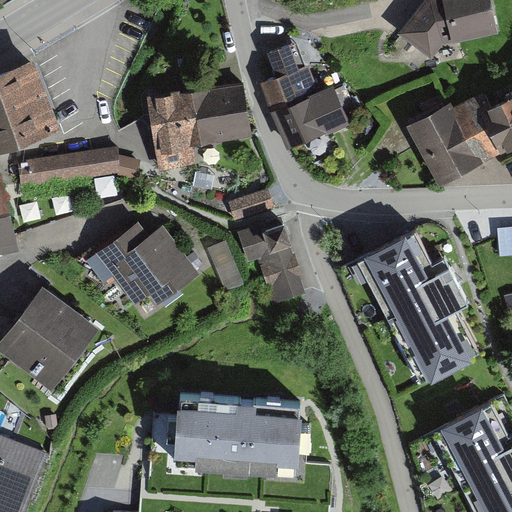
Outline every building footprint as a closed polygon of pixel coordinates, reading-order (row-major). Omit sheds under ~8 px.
[(498,0),(429,0),(403,35),(437,60),(452,40),(504,32),(498,0)] [(311,63),(266,82),(291,146),(356,119),(341,84),(323,92),(311,63)] [(0,153),(59,133),(36,68),(0,80),(0,153)] [(245,79),(146,101),(161,167),(197,160),(195,146),(257,135),(245,79)] [(461,105),(421,123),(446,178),(511,147),(511,100),(500,106),(496,97),(464,111),(461,105)] [(114,144),(23,158),(28,189),(119,175),(116,153),(114,144)] [(139,158),(116,153),(119,175),(135,180),(139,158)] [(1,170),(0,170),(0,251),(19,247),(1,170)] [(269,187),(229,200),(235,218),(275,205),(269,187)] [(285,215),(239,230),(249,261),(258,258),(271,303),(306,292),(289,240),(293,238),(285,215)] [(146,220),(104,249),(151,317),(208,277),(173,227),(158,237),(146,220)] [(417,233),(364,260),(428,385),(481,359),(417,233)] [(108,331),(51,286),(1,344),(62,393),(108,331)] [(181,390),(176,461),(297,470),(302,398),(181,390)] [(438,430),(480,511),(511,511),(511,438),(493,402),(438,430)] [(31,511),(51,456),(0,438),(0,511),(31,511)]
